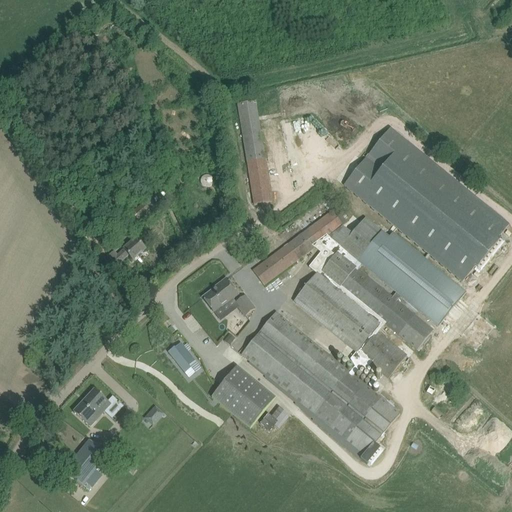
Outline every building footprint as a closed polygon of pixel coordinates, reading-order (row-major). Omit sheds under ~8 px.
[(254,205),(272,203),(256,102),(238,105),(254,205)] [(380,142),(344,186),(462,283),(475,267),(480,271),(504,242),(499,237),(509,225),(394,132),(391,129),(380,142)] [(201,182),(201,183),(201,184),(201,185),(201,186),(202,186),(202,187),(203,187),(203,188),(204,188),(204,189),(205,189),(206,189),(207,189),(208,189),(209,189),(210,189),(210,188),(211,188),(211,187),(212,187),(212,186),(213,186),(213,185),(213,184),(213,183),(213,182),(213,181),(213,180),(212,180),(212,179),(211,178),(210,177),(209,177),(208,177),(207,177),(206,177),(205,177),(204,177),(203,178),(202,179),(202,180),(201,180),(201,181),(201,182)] [(116,199),(108,201),(110,208),(117,206),(116,199)] [(132,215),(137,221),(156,206),(151,199),(132,215)] [(355,367),(349,375),(347,373),(276,313),(241,355),(250,362),(249,364),(265,378),(264,379),(296,404),(295,405),(313,420),(312,421),(367,465),(368,464),(371,466),(383,451),(375,444),(401,414),(353,377),(362,367),(366,370),(371,365),(383,376),(388,380),(406,358),(407,356),(379,332),(385,324),(416,351),(432,333),(434,330),(398,301),(401,297),(438,328),(449,314),(457,321),(463,313),(455,307),(466,293),(393,234),(379,250),(373,244),(382,233),(365,219),(352,235),(342,227),(347,223),(342,217),(336,209),(332,212),(331,212),(252,271),(264,287),(313,250),(314,248),(320,253),(320,254),(308,268),(316,275),(295,301),(301,306),(356,353),(350,360),(355,367)] [(94,221),(86,230),(96,239),(104,230),(94,221)] [(136,239),(128,246),(124,250),(117,256),(114,252),(108,258),(116,267),(122,262),(122,261),(129,256),(133,261),(145,250),(136,239)] [(202,298),(208,306),(214,313),(221,307),(222,308),(238,296),(226,279),(215,287),(216,288),(213,291),(212,290),(211,290),(212,291),(202,298)] [(255,309),(245,297),(235,304),(245,317),(255,309)] [(174,348),(168,353),(185,374),(191,369),(189,367),(195,362),(181,344),(175,349),(174,348)] [(250,429),(275,399),(237,367),(212,398),(250,429)] [(95,390),(73,413),(86,425),(90,428),(104,413),(112,420),(123,408),(113,398),(108,403),(95,390)] [(156,408),(145,419),(153,426),(163,415),(156,408)] [(89,441),(64,472),(83,487),(108,456),(89,441)] [(45,463),(43,470),(50,473),(53,466),(45,463)] [(132,465),(128,470),(133,474),(137,469),(132,465)]
